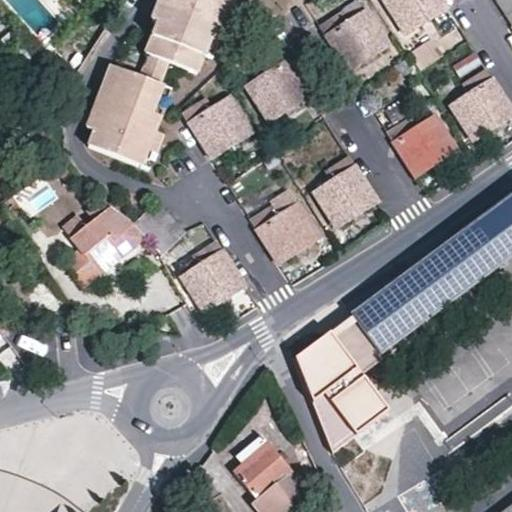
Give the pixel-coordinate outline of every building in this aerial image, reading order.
[(178,0),(184,2),(180,13),(161,6),(155,23),(160,25),(148,56),(151,57),(169,64),(201,76),(212,47),(217,31),(224,34),(237,0),(178,0)] [(163,0),(161,6),(180,13),(184,2),(178,0),(163,0)] [(445,9),(439,0),(383,0),(405,34),(421,24),(428,19),(445,9)] [(511,0),(495,0),(511,25),(511,0)] [(358,3),(319,26),(347,70),(363,60),(371,56),(387,45),(367,11),(365,13),(358,3)] [(421,24),(425,31),(431,27),(428,19),(421,24)] [(212,47),(219,49),(224,34),(217,31),(212,47)] [(433,39),(410,47),(417,66),(440,58),(433,39)] [(281,51),(257,67),(263,77),(251,86),(248,87),(268,120),(283,112),(293,106),(309,96),(281,51)] [(363,60),(367,66),(375,61),(371,56),(363,60)] [(151,57),(147,68),(165,74),(169,64),(151,57)] [(38,60),(24,69),(41,95),(43,94),(45,98),(52,93),(49,89),(53,85),(38,60)] [(263,77),(257,67),(245,75),(251,86),(263,77)] [(115,68),(97,114),(113,119),(110,130),(100,126),(98,132),(93,148),(143,168),(149,153),(158,156),(164,137),(157,134),(165,115),(158,113),(166,88),(162,86),(165,74),(147,68),(143,79),(115,68)] [(511,112),(484,70),(459,85),(465,97),(451,106),(472,140),(488,130),(495,126),(511,115),(511,112)] [(158,113),(165,115),(173,91),(166,88),(158,113)] [(231,97),(224,101),(218,92),(184,115),(199,138),(211,157),(228,146),(236,141),(252,131),(231,97)] [(297,112),(293,106),(283,112),(286,118),(297,112)] [(98,132),(100,126),(110,130),(113,119),(97,114),(90,130),(98,132)] [(416,114),(386,131),(414,175),(430,166),(439,161),(453,152),(432,118),(422,123),(416,114)] [(488,130),(491,136),(499,132),(495,126),(488,130)] [(228,146),(232,153),(241,147),(236,141),(228,146)] [(265,160),(263,161),(250,142),(216,165),(239,199),(275,175),(265,160)] [(348,157),(307,182),(335,226),(351,217),(360,211),(377,201),(348,157)] [(66,159),(56,165),(68,183),(78,176),(66,159)] [(430,166),(434,173),(443,167),(439,161),(430,166)] [(297,202),(292,194),(274,205),(279,214),(297,202)] [(511,195),(347,312),(382,357),(511,259),(511,195)] [(189,231),(159,198),(137,217),(157,240),(162,246),(166,254),(189,231)] [(280,263),(296,253),(304,248),(320,238),(297,202),(279,214),(274,205),(251,219),(280,263)] [(129,220),(109,207),(71,237),(85,256),(112,234),(129,220)] [(351,217),(355,223),(363,218),(360,211),(351,217)] [(131,222),(129,220),(112,234),(85,256),(98,274),(146,240),(134,224),(131,222)] [(194,258),(200,267),(188,275),(184,278),(206,312),(222,302),(230,296),(246,286),(217,241),(194,256),(194,258)] [(296,253),(299,258),(307,253),(304,248),(296,253)] [(200,267),(194,258),(182,264),(188,275),(200,267)] [(222,302),(225,308),(234,301),(230,296),(222,302)] [(382,357),(347,312),(294,352),(331,449),(386,406),(361,369),(382,357)] [(231,476),(251,500),(253,498),(254,502),(249,506),(254,511),(293,511),(307,501),(287,476),(290,473),(261,438),(246,449),(253,458),(241,467),(231,476)] [(253,458),(246,449),(238,464),(241,467),(253,458)]
